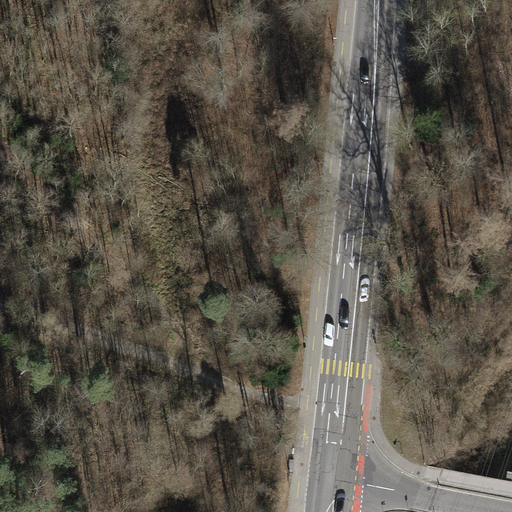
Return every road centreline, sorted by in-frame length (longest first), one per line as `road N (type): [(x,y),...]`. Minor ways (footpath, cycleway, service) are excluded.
road 1 (primary): [(378,0),(332,480)]
road 2 (track): [(0,294),(176,356),(251,415),(338,431)]
road 3 (track): [(176,356),(161,0)]
road 4 (tertiary): [(332,480),(493,511)]
